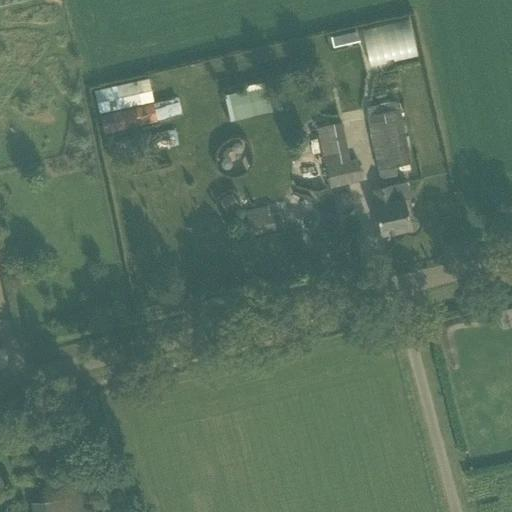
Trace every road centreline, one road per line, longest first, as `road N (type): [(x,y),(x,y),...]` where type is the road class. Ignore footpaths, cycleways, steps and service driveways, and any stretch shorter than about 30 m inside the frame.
road 1 (unclassified): [(0,390),(400,293)]
road 2 (unclassified): [(456,511),(400,293)]
